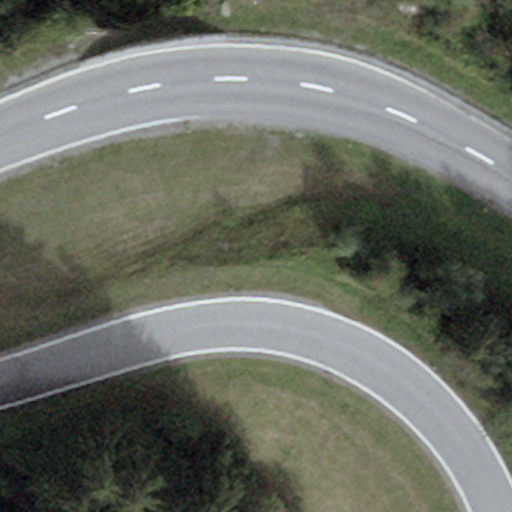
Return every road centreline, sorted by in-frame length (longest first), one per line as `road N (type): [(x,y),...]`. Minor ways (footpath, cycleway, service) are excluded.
road 1 (unclassified): [(496,511),(476,451),(390,372),(280,335),(168,337),(0,391)]
road 2 (secondary): [(511,182),(419,133),(319,101),(209,85),(75,114),(0,149)]
